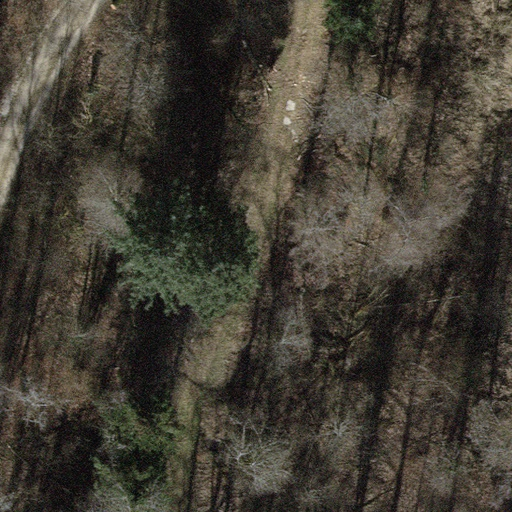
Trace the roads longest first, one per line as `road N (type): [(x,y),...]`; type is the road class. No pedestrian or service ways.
road 1 (track): [(177,511),(171,473),(282,142),(305,0)]
road 2 (track): [(0,221),(91,0)]
